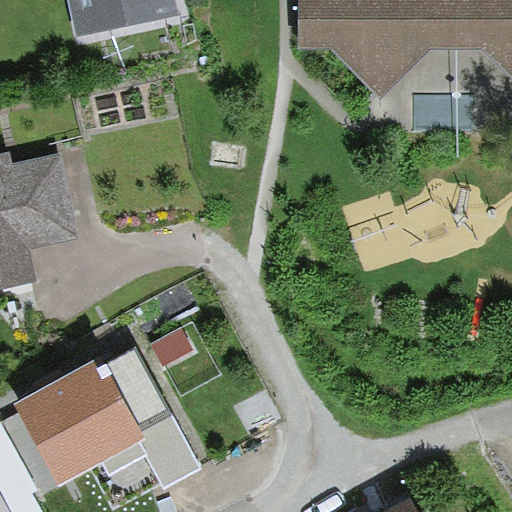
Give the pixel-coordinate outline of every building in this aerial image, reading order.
[(68,0),(77,37),(180,15),(176,0),(68,0)] [(511,0),(298,0),(299,48),(333,49),(380,99),(431,49),(484,49),(511,75),(511,0)] [(0,289),(37,281),(30,249),(79,239),(60,153),(12,163),(10,152),(0,154),(0,289)] [(202,469),(136,347),(97,367),(104,381),(111,377),(145,440),(140,443),(147,457),(164,489),(202,469)] [(93,360),(14,403),(59,486),(104,462),(140,443),(145,440),(111,377),(104,381),(97,367),(93,360)] [(111,475),(147,457),(140,443),(104,462),(111,475)] [(11,511),(0,491),(0,511),(11,511)] [(418,511),(410,498),(385,511),(418,511)]
